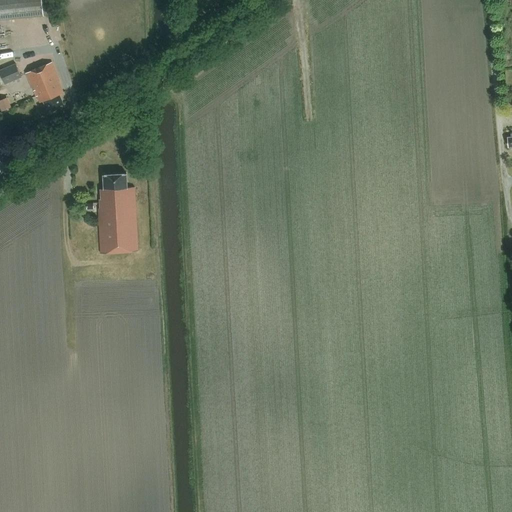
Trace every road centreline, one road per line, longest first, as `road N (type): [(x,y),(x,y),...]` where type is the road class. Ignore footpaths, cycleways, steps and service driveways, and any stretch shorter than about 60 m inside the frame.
road 1 (secondary): [(0,181),(261,0)]
road 2 (track): [(65,136),(73,361),(69,373),(0,388)]
road 3 (residential): [(489,0),(511,208)]
